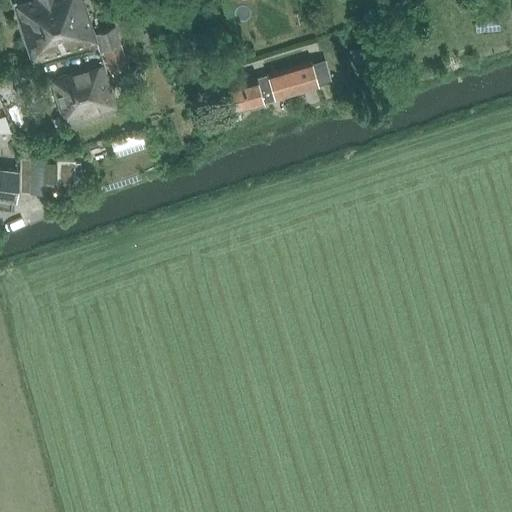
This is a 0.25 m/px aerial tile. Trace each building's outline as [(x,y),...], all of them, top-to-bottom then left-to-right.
[(81,0),(80,0),(24,0),(14,3),(33,62),(96,41),(99,49),(103,48),(111,72),(128,66),(113,27),(94,34),(82,0),(81,0)] [(353,65),(370,61),(366,47),(350,51),(353,65)] [(325,59),(311,64),(310,61),(267,74),(223,87),(231,112),(275,99),(275,100),(318,87),(318,85),(331,81),(325,59)] [(65,126),(116,111),(102,66),(90,69),(89,67),(51,79),(65,126)] [(5,116),(0,118),(0,134),(12,134),(5,116)] [(70,162),(20,161),(19,192),(70,194),(70,162)] [(0,168),(0,207),(13,208),(17,171),(0,168)]
